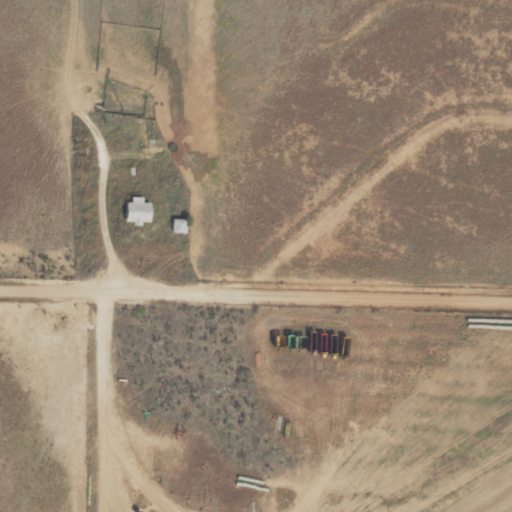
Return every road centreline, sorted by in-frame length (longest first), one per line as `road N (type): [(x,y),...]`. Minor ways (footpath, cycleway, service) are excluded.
road 1 (residential): [(66,0),(107,290),(105,511)]
road 2 (residential): [(511,299),(0,286)]
